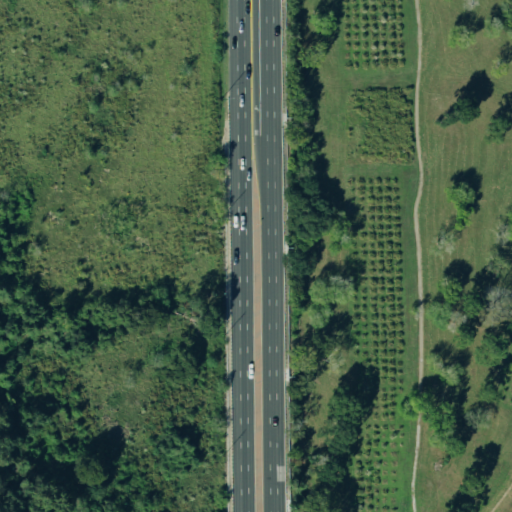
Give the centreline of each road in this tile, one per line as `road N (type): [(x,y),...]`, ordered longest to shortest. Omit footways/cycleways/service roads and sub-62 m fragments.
road 1 (primary): [(236,0),(240,511)]
road 2 (primary): [(268,511),(265,130)]
road 3 (primary): [(265,130),(263,0)]
